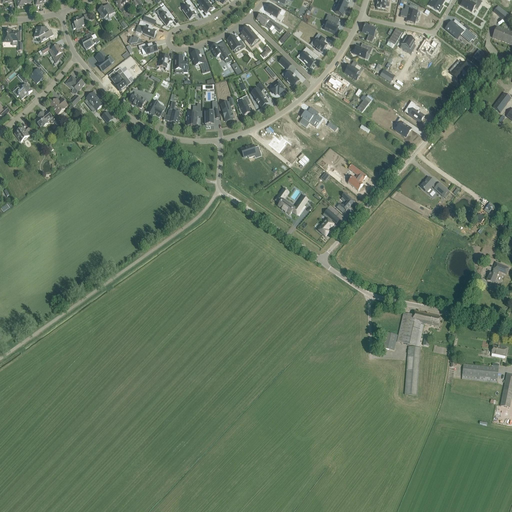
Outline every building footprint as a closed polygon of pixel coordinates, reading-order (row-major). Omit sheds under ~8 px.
[(132,2),(130,0),(117,0),(115,2),(121,10),(132,2)] [(189,7),(184,11),(190,20),(194,18),(194,17),(196,16),(195,14),(192,10),(194,8),(189,0),(186,3),(189,7)] [(201,7),(199,8),(201,11),(203,9),(207,14),(213,9),(206,0),(204,0),(199,4),(201,7)] [(339,4),(335,13),(343,16),(345,13),(346,9),(348,5),(343,3),(344,0),(336,0),(335,3),(339,4)] [(377,0),(377,8),(385,9),(386,7),(389,7),(390,3),(386,2),(386,0),(377,0)] [(434,0),(431,7),(438,11),(444,1),(442,0),(434,0)] [(467,0),(464,0),(461,6),(472,13),(475,8),(478,10),(482,2),(478,0),(471,0),(471,1),(470,0),(469,1),(467,0)] [(113,10),(110,6),(109,5),(103,9),(102,8),(98,11),(101,15),(101,16),(100,16),(100,17),(100,18),(101,19),(102,19),(103,19),(103,18),(104,19),(108,16),(109,17),(115,13),(113,10)] [(271,5),(267,12),(277,18),(281,11),(271,5)] [(402,10),(401,17),(407,18),(406,22),(415,24),(415,21),(418,22),(419,17),(416,17),(417,12),(409,10),(410,7),(406,6),(405,10),(402,10)] [(508,24),(511,19),(511,17),(498,6),(494,12),(508,24)] [(164,12),(159,16),(160,18),(159,19),(163,23),(164,23),(167,27),(171,24),(170,24),(171,23),(172,22),(171,20),(174,18),(165,7),(161,9),(164,12)] [(261,15),(257,20),(261,23),(265,27),(265,26),(270,30),(273,26),(280,32),(279,33),(280,33),(283,29),(265,15),(264,17),(261,15)] [(327,26),(325,30),(336,35),(337,33),(338,29),(339,28),(337,27),(332,25),(335,18),(328,15),(326,20),(329,21),(327,26)] [(419,16),(418,25),(431,26),(431,22),(425,22),(426,17),(419,16)] [(74,19),(75,24),(72,25),(74,30),(76,29),(77,32),(76,29),(85,25),(84,23),(86,22),(87,22),(90,21),(90,20),(89,20),(90,21),(87,22),(85,18),(81,19),(80,17),(74,19)] [(141,22),(139,25),(144,27),(142,33),(145,34),(144,36),(150,38),(150,37),(154,38),(156,34),(155,34),(156,33),(157,32),(155,31),(151,29),(152,26),(141,22)] [(449,25),(446,30),(455,37),(458,34),(461,36),(461,35),(470,43),(471,41),(473,42),(477,38),(459,23),(457,27),(453,23),(451,25),(450,24),(449,25)] [(364,30),(363,33),(368,35),(366,41),(372,43),(376,33),(375,32),(376,29),(372,27),(372,26),(370,26),(370,25),(369,26),(366,25),(365,28),(364,28),(364,29),(364,30)] [(41,43),(49,38),(54,36),(51,32),(49,33),(47,29),(44,29),(42,29),(37,28),(35,38),(39,39),(41,43)] [(248,28),(241,33),(242,35),(246,39),(250,43),(257,38),(248,28)] [(511,33),(508,32),(497,28),(494,33),(493,38),(511,45),(511,33)] [(396,29),(388,42),(395,46),(402,33),(396,29)] [(20,41),(20,37),(20,32),(12,32),(12,31),(3,31),(3,43),(12,43),(12,41),(20,41)] [(86,40),(82,42),(84,45),(83,46),(83,47),(83,48),(84,48),(85,48),(87,50),(97,44),(94,40),(93,41),(91,37),(92,36),(91,33),(89,34),(84,37),(86,40)] [(318,41),(314,46),(318,49),(317,50),(319,52),(321,51),(323,53),(326,49),(325,48),(327,45),(324,43),(326,40),(319,35),(315,39),(318,41)] [(234,37),(227,41),(234,51),(240,47),(242,49),(243,49),(245,47),(241,41),(238,43),(236,40),(234,37)] [(400,49),(411,55),(416,47),(415,47),(413,45),(414,43),(415,42),(412,40),(407,37),(400,49)] [(426,42),(420,51),(424,53),(424,54),(425,52),(431,56),(434,53),(436,49),(438,45),(431,41),(430,43),(429,44),(428,43),(426,42)] [(148,44),(139,47),(140,51),(145,49),(147,55),(158,51),(157,47),(156,47),(156,46),(155,45),(154,45),(149,47),(148,44)] [(64,55),(63,53),(59,45),(51,50),(55,57),(53,58),(56,64),(54,66),(55,67),(64,55),(64,54),(64,55)] [(357,46),(353,54),(365,59),(367,54),(369,55),(372,49),(362,45),(361,47),(361,48),(357,46)] [(215,47),(211,49),(216,58),(220,56),(224,62),(225,61),(229,59),(227,56),(229,54),(225,47),(220,50),(218,47),(217,46),(215,47)] [(306,55),(300,61),(305,66),(306,65),(310,69),(314,65),(313,65),(315,63),(314,61),(310,57),(313,53),(307,48),(303,52),(306,55)] [(479,50),(473,58),(476,60),(482,53),(479,50)] [(277,51),(266,61),(278,75),(280,73),(278,71),(280,68),(275,62),(281,56),(277,51)] [(199,52),(191,55),(193,61),(193,62),(194,61),(195,66),(200,65),(201,65),(204,74),(210,72),(207,62),(203,63),(201,58),(199,52)] [(101,54),(96,58),(99,62),(100,63),(97,66),(102,72),(112,65),(111,64),(107,59),(107,58),(105,59),(101,54)] [(162,56),(159,67),(166,69),(165,71),(169,72),(170,65),(167,64),(168,61),(169,58),(167,58),(166,57),(162,56)] [(175,58),(175,70),(184,70),(184,74),(188,74),(188,63),(185,63),(183,63),(183,62),(183,58),(175,58)] [(284,59),(280,63),(287,70),(291,66),(284,59)] [(458,67),(452,74),(458,80),(462,76),(465,79),(470,74),(466,71),(468,69),(462,63),(461,63),(459,61),(456,64),(458,67)] [(350,66),(345,73),(356,81),(359,76),(357,75),(362,68),(357,65),(354,69),(350,66)] [(41,72),(39,69),(30,77),(37,84),(45,77),(45,76),(46,75),(42,70),(41,72)] [(116,78),(112,81),(117,87),(116,87),(120,92),(131,84),(128,79),(124,82),(122,80),(119,76),(123,73),(120,70),(116,73),(115,72),(113,73),(116,78)] [(384,71),(380,76),(390,83),(394,77),(384,71)] [(291,73),(285,79),(288,82),(287,82),(290,85),(290,84),(293,87),(299,81),(296,78),(297,78),(296,77),(296,78),(294,76),(295,76),(294,76),(291,73)] [(22,83),(23,82),(26,79),(21,74),(17,77),(22,83)] [(72,77),(66,84),(70,88),(71,88),(71,87),(74,89),(78,93),(82,89),(85,85),(81,81),(78,79),(77,81),(72,77)] [(331,79),(327,85),(330,87),(330,88),(336,92),(336,91),(339,93),(344,86),(346,88),(348,84),(342,80),(340,83),(335,80),(334,81),(331,79)] [(274,89),(271,91),(276,96),(278,94),(279,95),(284,91),(282,90),(285,87),(279,81),(272,87),(274,89)] [(32,92),(29,88),(26,85),(23,88),(22,87),(21,89),(20,88),(19,88),(18,88),(16,90),(16,91),(16,92),(17,93),(16,93),(19,96),(18,96),(22,100),(26,96),(28,94),(29,95),(32,92)] [(94,93),(87,99),(97,111),(99,109),(103,106),(96,98),(97,98),(94,93)] [(145,97),(144,98),(135,93),(130,103),(141,109),(146,100),(147,101),(150,95),(147,94),(146,96),(145,96),(145,97)] [(260,93),(254,97),(257,101),(256,102),(257,102),(258,104),(259,104),(261,108),(268,104),(265,100),(266,99),(265,99),(264,98),(264,97),(260,93)] [(504,94),(496,104),(499,106),(497,109),(501,112),(500,113),(511,99),(504,94)] [(74,108),(81,100),(77,96),(70,103),(72,106),(74,108)] [(239,105),(238,105),(240,109),(239,110),(241,114),(242,114),(243,116),(251,113),(248,106),(251,105),(247,96),(242,99),(244,103),(239,105)] [(367,97),(357,110),(362,113),(371,101),(367,97)] [(68,106),(66,103),(63,99),(59,102),(57,100),(50,106),(58,116),(65,110),(65,109),(68,106)] [(322,99),(317,106),(329,114),(331,111),(334,113),(337,108),(341,111),(344,106),(333,100),(331,103),(326,100),(326,102),(322,99)] [(153,102),(147,112),(154,116),(155,114),(160,117),(161,116),(163,112),(164,111),(159,108),(160,106),(153,102)] [(169,110),(167,117),(172,118),(171,122),(173,122),(173,123),(178,124),(179,119),(178,119),(180,111),(175,109),(176,103),(172,102),(170,110),(169,110)] [(204,113),(204,119),(205,119),(206,125),(206,126),(210,126),(210,125),(214,125),(214,119),(215,119),(215,120),(219,119),(217,102),(213,103),(213,110),(213,114),(206,114),(204,113)] [(412,102),(407,109),(408,109),(411,111),(409,115),(409,116),(420,123),(424,116),(417,112),(419,109),(420,109),(417,106),(416,106),(416,105),(411,102),(412,102)] [(10,112),(7,108),(6,108),(3,111),(0,107),(0,115),(1,115),(3,118),(10,112)] [(230,107),(222,109),(224,114),(223,114),(226,122),(233,120),(233,119),(230,107)] [(300,123),(299,123),(306,128),(307,128),(306,127),(309,123),(313,126),(315,122),(319,125),(319,124),(322,120),(322,119),(317,115),(318,114),(319,114),(311,108),(310,108),(311,108),(315,111),(312,116),(306,113),(304,116),(303,115),(301,118),(303,119),(300,123)] [(48,123),(53,119),(47,112),(45,114),(43,112),(39,115),(40,116),(40,115),(41,117),(35,121),(41,128),(43,127),(43,128),(48,124),(48,123)] [(108,113),(102,117),(107,124),(113,120),(108,113)] [(186,118),(186,122),(188,122),(187,126),(196,127),(197,117),(197,114),(193,114),(188,113),(188,118),(186,118)] [(62,125),(56,118),(53,121),(58,128),(62,125)] [(398,126),(395,130),(401,134),(403,133),(407,135),(411,129),(402,124),(404,121),(400,118),(396,124),(398,126)] [(329,122),(326,126),(330,128),(334,130),(336,127),(329,122)] [(290,126),(285,133),(295,140),(299,134),(304,139),(308,133),(303,129),(300,133),(290,126)] [(34,134),(33,132),(30,128),(27,130),(27,131),(26,131),(23,128),(15,134),(17,137),(16,138),(18,140),(19,140),(21,143),(24,141),(24,142),(25,142),(26,141),(27,140),(28,139),(27,139),(29,137),(29,136),(31,136),(34,134)] [(381,130),(377,135),(385,141),(389,137),(381,130)] [(269,144),(279,152),(284,146),(283,145),(286,141),(290,144),(281,137),(282,138),(280,141),(273,136),(275,137),(269,144)] [(394,143),(386,153),(392,159),(400,149),(401,149),(394,143)] [(250,147),(241,150),(244,158),(248,157),(249,159),(255,157),(254,155),(260,153),(258,147),(255,149),(254,146),(250,147)] [(299,163),(303,167),(309,161),(302,154),(298,159),(301,161),(299,163)] [(368,156),(362,164),(374,173),(380,165),(368,156)] [(352,178),(348,184),(359,192),(361,190),(362,189),(361,188),(364,185),(362,184),(367,177),(349,164),(356,169),(353,172),(358,176),(355,180),(352,178)] [(341,179),(332,172),(329,175),(339,182),(341,179)] [(448,191),(443,187),(439,183),(437,186),(429,178),(421,187),(424,190),(427,192),(430,195),(433,191),(430,189),(432,187),(443,197),(448,191)] [(283,189),(275,201),(280,204),(278,207),(282,210),(286,213),(286,212),(290,215),(292,212),(297,216),(308,201),(306,199),(304,202),(301,200),(294,208),(283,200),(289,193),(283,189)] [(340,205),(336,208),(343,214),(345,211),(346,212),(354,202),(345,194),(344,194),(345,194),(342,197),(347,203),(344,206),(340,205)] [(327,219),(318,230),(326,237),(329,233),(328,231),(334,225),(331,223),(337,217),(328,209),(323,215),(326,218),(327,219)] [(488,276),(486,279),(488,280),(487,281),(491,283),(490,286),(495,288),(498,282),(495,281),(497,276),(499,272),(506,275),(509,269),(496,263),(493,269),(494,270),(492,274),(490,273),(489,277),(488,276)] [(438,327),(439,322),(441,317),(414,311),(413,315),(404,313),(397,342),(419,347),(424,324),(438,327)] [(384,333),(381,348),(394,351),(398,336),(384,333)] [(506,357),(507,353),(508,348),(497,346),(497,347),(493,346),(491,354),(506,357)] [(409,347),(405,395),(417,396),(421,348),(409,347)] [(499,369),(498,369),(499,364),(492,364),(492,368),(463,365),(462,375),(462,380),(497,384),(499,369)] [(510,408),(511,397),(511,374),(507,374),(504,386),(500,406),(510,408)]
